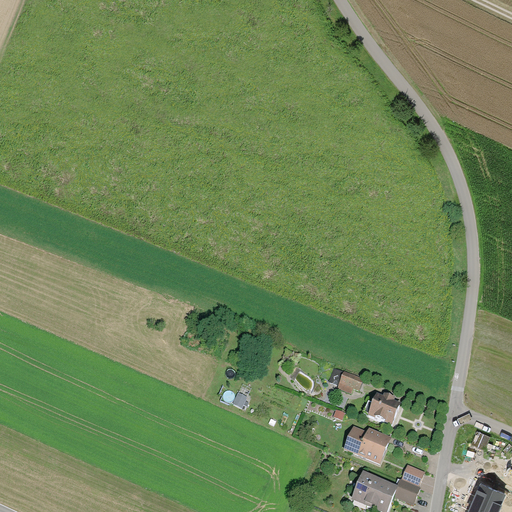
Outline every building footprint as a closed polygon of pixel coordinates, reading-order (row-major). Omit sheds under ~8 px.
[(333,370),(327,387),(357,399),(364,382),(333,370)] [(401,405),(377,395),(367,420),(391,429),(401,405)] [(390,442),(353,428),(346,447),(383,461),(390,442)] [(495,440),(475,432),(469,445),(490,453),(495,440)] [(405,468),(401,478),(420,485),(424,475),(405,468)] [(385,511),(393,491),(361,478),(350,507),(362,511),(385,511)] [(420,493),(398,485),(392,499),(415,508),(420,493)] [(497,511),(504,494),(485,487),(475,511),(497,511)]
